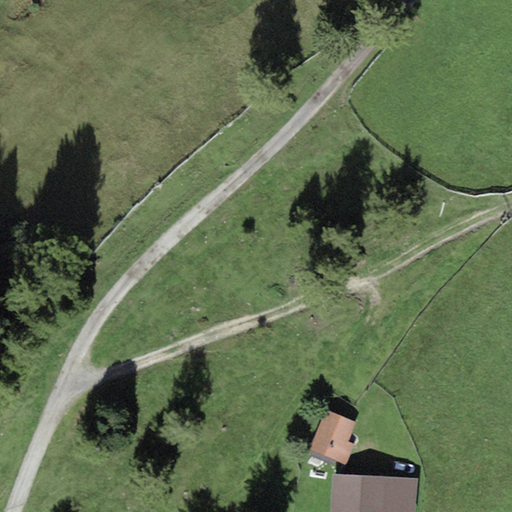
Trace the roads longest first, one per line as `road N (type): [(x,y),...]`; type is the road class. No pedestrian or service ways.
road 1 (track): [(65,384),(107,302),(319,100),(404,0)]
road 2 (track): [(65,384),(349,294),(511,203)]
road 3 (track): [(16,511),(65,384)]
